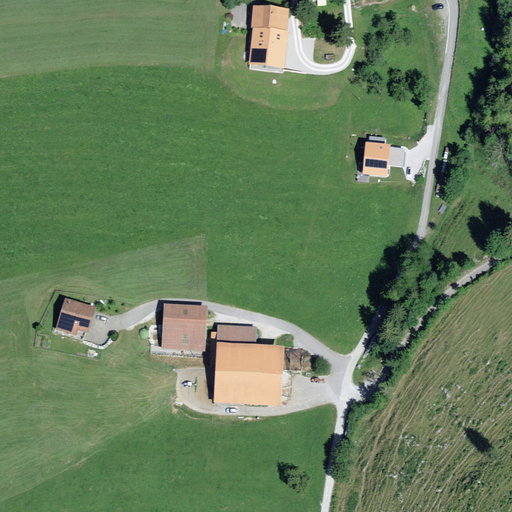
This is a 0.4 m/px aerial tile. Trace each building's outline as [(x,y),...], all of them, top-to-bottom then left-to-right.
[(290,12),(254,8),(248,65),(284,69),(290,12)] [(390,149),(366,147),(364,168),(388,170),(390,149)] [(390,164),(404,165),(404,148),(391,147),(390,164)] [(97,311),(66,301),(56,331),(77,338),(78,333),(89,336),(97,311)] [(208,310),(165,307),(162,351),(205,354),(208,310)] [(257,330),(218,329),(215,407),(282,410),(285,351),(256,350),(257,330)]
